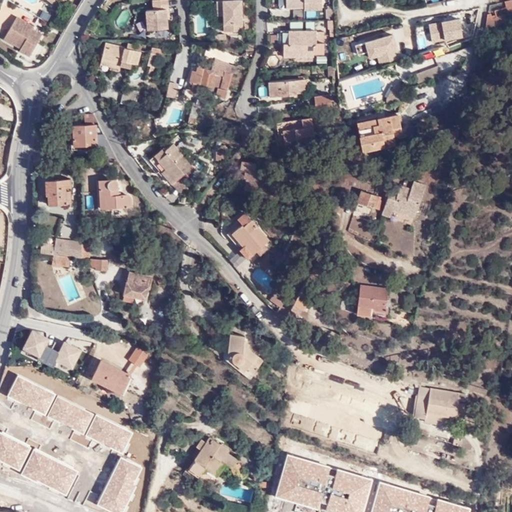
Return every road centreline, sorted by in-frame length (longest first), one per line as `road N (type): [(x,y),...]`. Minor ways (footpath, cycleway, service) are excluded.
road 1 (residential): [(285,328),(139,178),(63,53)]
road 2 (residential): [(0,339),(17,264),(19,198)]
